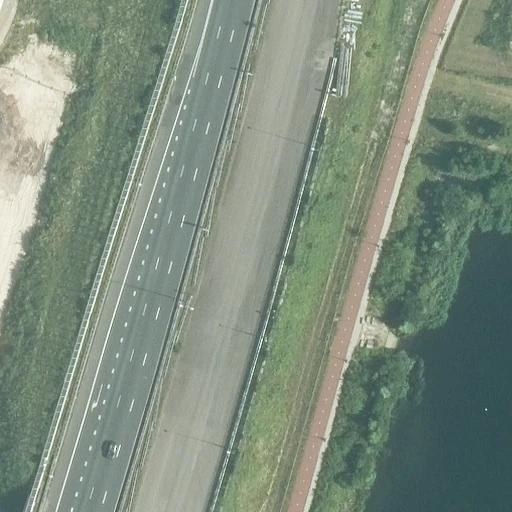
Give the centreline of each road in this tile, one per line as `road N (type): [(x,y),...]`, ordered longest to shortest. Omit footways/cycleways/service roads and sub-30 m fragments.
road 1 (motorway): [(232,0),(92,511)]
road 2 (motorway): [(158,511),(297,0)]
